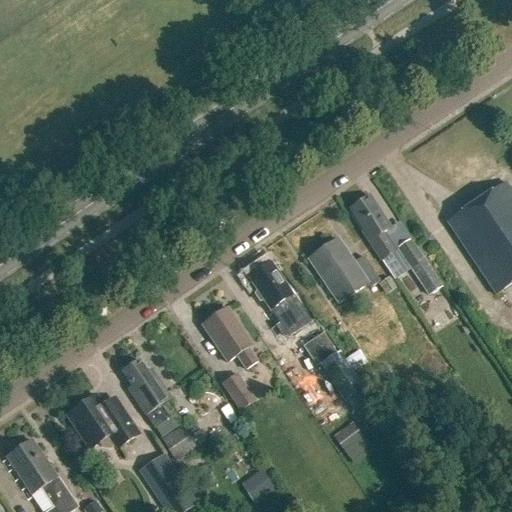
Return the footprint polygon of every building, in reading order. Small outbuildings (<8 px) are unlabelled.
[(496,296),(511,285),(511,192),(505,183),(446,223),(496,296)] [(381,262),(395,253),(383,234),(390,229),(370,198),(350,211),(364,233),(362,234),(381,262)] [(353,265),(337,241),(309,260),(339,305),(367,286),(370,290),(380,283),(363,258),(353,265)] [(442,290),(437,282),(423,262),(410,243),(398,251),(412,270),(425,290),(430,297),(442,290)] [(296,313),(287,300),(293,296),(272,265),(249,281),(271,312),(271,311),(280,324),(296,313)] [(257,363),(248,350),(253,347),(228,310),(202,327),(227,364),(237,358),(246,371),(257,363)] [(324,336),(308,347),(345,402),(366,388),(341,351),(337,354),(324,336)] [(147,373),(139,362),(122,373),(132,388),(128,391),(155,430),(169,420),(160,407),(171,400),(151,371),(147,373)] [(241,412),(256,403),(238,376),(223,386),(241,412)] [(137,437),(118,409),(113,402),(102,409),(95,399),(69,417),(92,450),(102,443),(104,446),(110,448),(115,444),(119,449),(137,437)] [(350,424),(331,435),(336,444),(355,432),(350,424)] [(177,460),(198,447),(184,425),(163,439),(177,460)] [(72,511),(77,509),(32,442),(7,459),(32,496),(41,490),(55,510),(51,511),(72,511)] [(262,472),(248,482),(260,499),(274,489),(262,472)] [(177,476),(157,490),(171,511),(189,511),(197,507),(177,476)] [(102,511),(95,502),(83,511),(102,511)]
